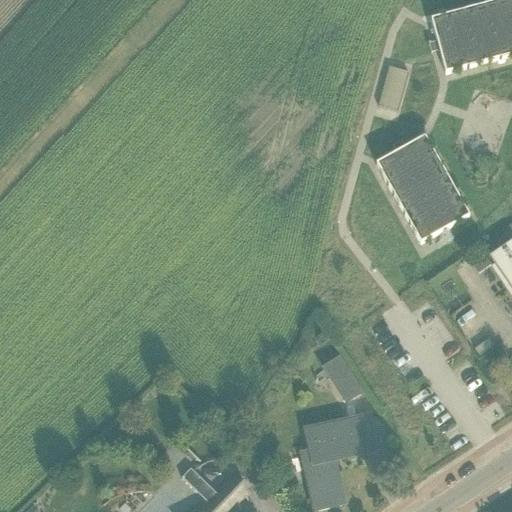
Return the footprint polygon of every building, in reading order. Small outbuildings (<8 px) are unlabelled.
[(511,57),(511,0),(510,0),(430,22),(445,76),(511,57)] [(420,246),(469,219),(424,140),(376,167),(420,246)] [(511,242),(492,256),(488,259),(489,259),(511,293),(511,242)] [(485,259),(472,268),(477,275),(490,267),(485,259)] [(344,406),(362,394),(338,357),(320,369),(344,406)] [(331,461),(375,452),(368,418),(303,433),(307,452),(301,453),(313,511),(316,511),(341,506),(331,461)] [(196,494),(205,485),(190,470),(181,480),(196,494)] [(221,511),(227,506),(212,492),(203,501),(205,503),(196,511),(221,511)]
